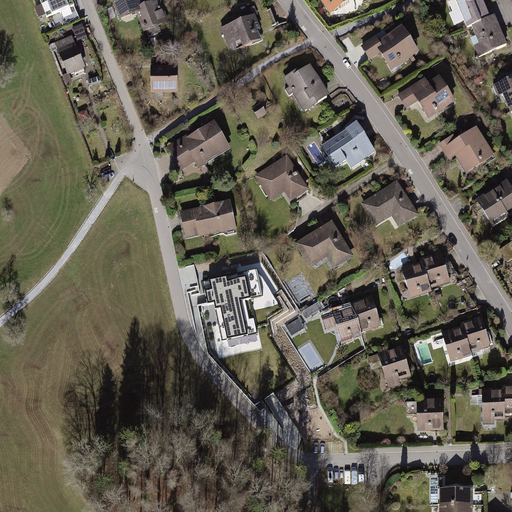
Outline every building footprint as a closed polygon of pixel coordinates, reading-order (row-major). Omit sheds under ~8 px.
[(69,0),(40,0),(52,29),(77,19),(69,0)] [(142,0),(112,0),(120,21),(137,14),(144,33),(172,23),(163,0),(156,0),(144,4),(142,0)] [(320,0),(330,15),(352,0),(320,0)] [(482,0),(454,0),(467,31),(473,28),(480,45),(475,48),(479,59),(507,47),(495,17),(491,19),(482,0)] [(255,16),(221,27),(230,53),(264,42),(255,16)] [(376,38),(361,48),(370,62),(380,55),(391,73),(420,55),(402,27),(378,42),(376,38)] [(76,43),(57,51),(67,77),(86,69),(76,43)] [(310,64),(283,80),(304,115),(331,99),(310,64)] [(179,67),(151,67),(151,94),(179,94),(179,67)] [(425,80),(398,97),(406,110),(417,103),(429,121),(457,104),(440,77),(428,85),(425,80)] [(511,79),(494,87),(498,98),(504,95),(511,114),(511,113),(511,79)] [(215,120),(166,148),(181,173),(196,164),(199,170),(233,151),(215,120)] [(359,122),(320,147),(335,171),(349,163),(355,172),(380,156),(359,122)] [(454,136),(439,145),(449,162),(456,158),(466,175),(494,157),(477,130),(457,142),(454,136)] [(288,156),(255,176),(270,202),(285,193),(291,203),(310,191),(288,156)] [(511,187),(507,180),(476,199),(493,226),(511,214),(511,187)] [(398,181),(361,204),(376,229),(393,218),(400,230),(421,217),(398,181)] [(232,203),(180,212),(185,241),(237,233),(232,203)] [(333,222),(295,246),(311,271),(326,261),(333,272),(355,258),(333,222)] [(511,240),(498,249),(507,264),(511,260),(511,240)] [(423,265),(403,270),(411,301),(433,295),(432,290),(451,285),(443,253),(421,259),(423,265)] [(257,268),(201,281),(207,304),(213,303),(221,341),(257,333),(254,318),(249,319),(245,300),(263,296),(257,268)] [(353,308),(331,314),(340,345),(364,339),(362,334),(383,328),(374,297),(352,303),(353,308)] [(461,328),(441,333),(450,365),(472,359),(471,355),(494,348),(485,317),(460,324),(461,328)] [(405,348),(378,355),(388,392),(402,388),(401,383),(413,380),(405,348)] [(503,391),(484,391),(484,424),(495,424),(495,419),(506,419),(506,415),(511,415),(511,385),(503,386),(503,391)] [(445,396),(419,397),(419,430),(445,429),(445,396)] [(431,503),(439,503),(439,488),(439,486),(431,486),(431,503)] [(442,488),(439,488),(439,503),(438,511),(472,511),(473,488),(455,488),(442,488)]
